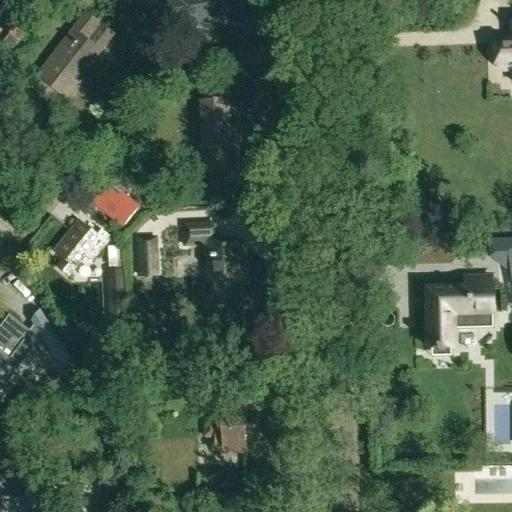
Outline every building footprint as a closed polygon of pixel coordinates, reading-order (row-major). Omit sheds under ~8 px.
[(34,0),(20,0),(18,3),(38,20),(47,10),(46,9),(54,0),(38,0),(37,2),(34,0)] [(158,0),(163,28),(177,26),(177,27),(226,19),(226,20),(241,17),(242,17),(243,17),(244,16),(245,15),(245,14),(246,13),(246,12),(246,11),(243,0),(158,0)] [(20,7),(7,22),(0,30),(8,37),(4,42),(14,50),(37,21),(20,7)] [(40,77),(69,99),(80,84),(77,82),(112,37),(96,24),(98,22),(88,15),(40,77)] [(496,46),(497,67),(503,72),(511,71),(511,38),(501,39),(496,46)] [(15,81),(28,60),(20,54),(6,74),(15,81)] [(230,101),(200,102),(202,169),(225,169),(225,185),(242,185),(240,124),(230,124),(230,101)] [(112,184),(95,203),(125,227),(141,208),(112,184)] [(156,205),(144,195),(139,201),(151,210),(156,205)] [(163,211),(152,212),(151,212),(142,220),(143,224),(142,225),(142,226),(136,225),(128,233),(124,245),(134,249),(137,241),(138,237),(143,238),(143,237),(159,237),(175,236),(175,224),(163,225),(163,211)] [(68,260),(61,268),(71,276),(87,257),(94,262),(109,244),(81,221),(56,251),(68,260)] [(209,258),(210,282),(245,281),(244,242),(217,243),(217,225),(185,226),(185,240),(206,239),(207,257),(209,258)] [(137,241),(137,260),(159,259),(159,237),(143,237),(143,238),(138,237),(137,241)] [(110,247),(111,270),(108,270),(110,309),(112,309),(113,317),(122,317),(121,308),(127,308),(125,270),(121,270),(121,247),(110,247)] [(425,286),(426,351),(432,351),(432,357),(452,357),(452,351),(458,351),(457,330),(494,330),(493,313),(497,313),(496,284),(495,284),(495,274),(469,274),(469,285),(425,286)] [(0,392),(1,393),(21,367),(12,360),(33,333),(11,316),(0,329),(0,392)] [(71,354),(56,330),(43,338),(59,362),(71,354)] [(129,392),(150,393),(152,366),(130,365),(129,392)] [(96,412),(103,410),(107,405),(106,398),(100,395),(94,396),(89,402),(91,409),(96,412)] [(217,436),(217,451),(248,450),(248,409),(233,409),(233,396),(206,396),(207,436),(217,436)] [(0,447),(13,447),(13,425),(0,425),(0,447)] [(0,475),(0,511),(2,511),(2,500),(27,499),(27,475),(0,475)] [(99,483),(99,496),(118,497),(118,483),(99,483)]
